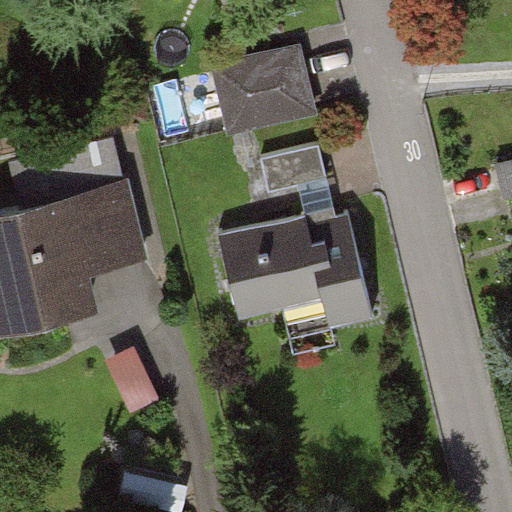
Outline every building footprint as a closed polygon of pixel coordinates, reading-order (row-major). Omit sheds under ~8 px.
[(300,36),(212,59),(231,132),(319,108),(300,36)] [(21,202),(128,179),(119,135),(11,158),(21,202)] [(511,156),(496,160),(504,195),(511,193),(511,156)] [(21,202),(0,206),(0,325),(102,303),(94,268),(149,256),(132,178),(128,179),(21,202)] [(346,201),(215,230),(233,309),(315,290),(323,323),(371,313),(346,201)]
